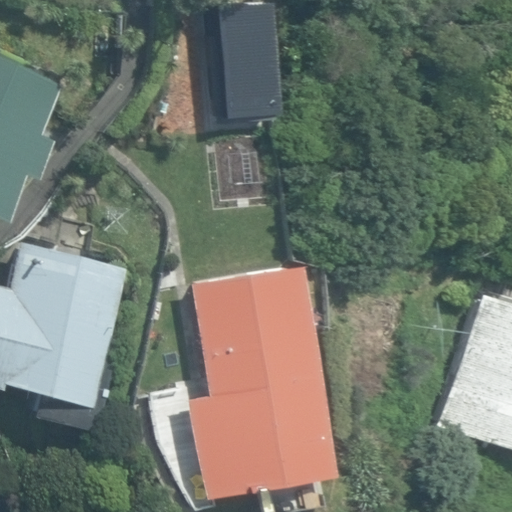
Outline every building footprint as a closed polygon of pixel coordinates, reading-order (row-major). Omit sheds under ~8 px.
[(0,191),(9,171),(23,177),(40,138),(28,133),(50,83),(0,60),(0,191)] [(205,74),(212,98),(236,90),(228,67),(205,74)] [(20,413),(91,431),(115,333),(103,330),(119,266),(89,259),(98,221),(59,211),(50,249),(9,239),(0,274),(0,381),(26,388),(20,413)] [(177,396),(194,495),(324,473),(288,260),(180,278),(199,392),(177,396)] [(426,423),(511,449),(511,307),(467,293),(426,423)] [(0,440),(10,426),(0,419),(0,440)]
